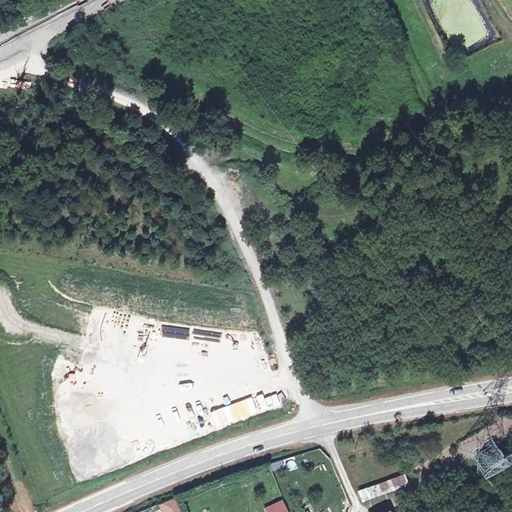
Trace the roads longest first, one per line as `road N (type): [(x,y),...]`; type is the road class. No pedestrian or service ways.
road 1 (unclassified): [(37,70),(156,117),(198,162),(224,198),(317,424)]
road 2 (primary): [(81,511),(182,467),(317,424)]
road 3 (primary): [(317,424),(511,385)]
road 4 (track): [(0,58),(37,70),(65,15),(88,0)]
